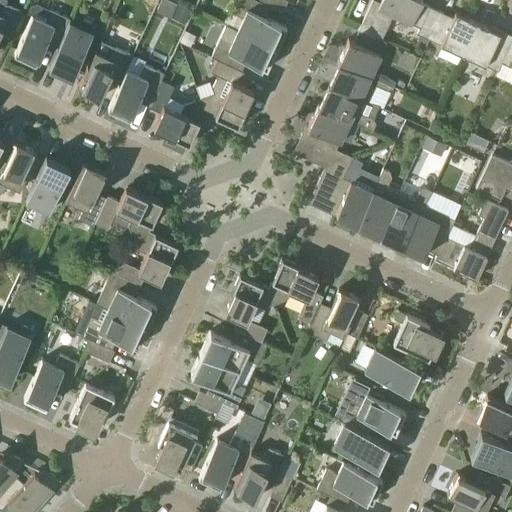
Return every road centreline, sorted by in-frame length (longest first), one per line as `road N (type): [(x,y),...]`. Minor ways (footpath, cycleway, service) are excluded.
road 1 (residential): [(111,471),(219,238),(270,219),(491,318)]
road 2 (residential): [(329,0),(253,163),(201,182),(0,89)]
road 3 (residential): [(491,318),(399,511)]
road 4 (residential): [(111,471),(0,419)]
